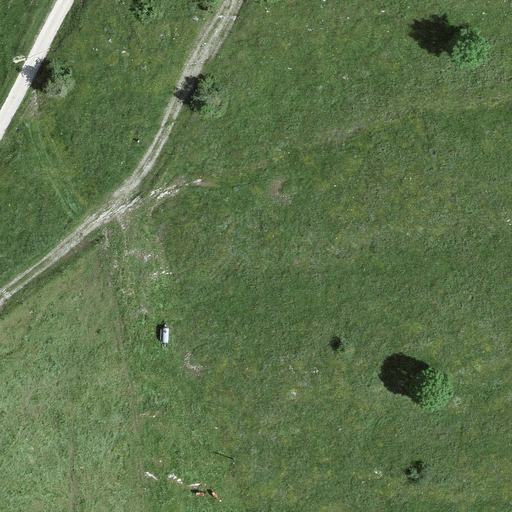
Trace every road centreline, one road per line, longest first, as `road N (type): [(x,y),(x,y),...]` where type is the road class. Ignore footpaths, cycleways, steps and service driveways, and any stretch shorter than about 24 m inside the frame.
road 1 (track): [(234,0),(154,148),(99,212),(0,292)]
road 2 (track): [(66,0),(0,126)]
